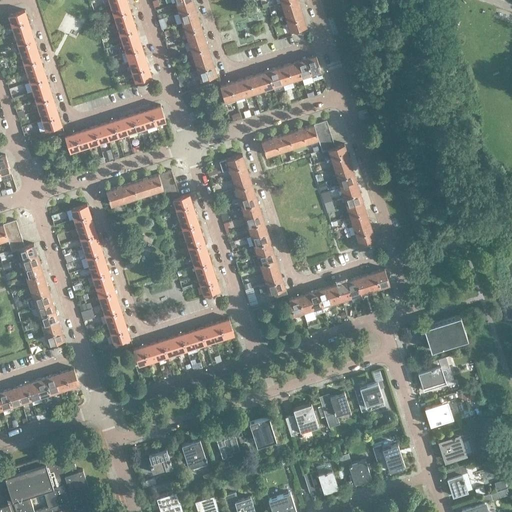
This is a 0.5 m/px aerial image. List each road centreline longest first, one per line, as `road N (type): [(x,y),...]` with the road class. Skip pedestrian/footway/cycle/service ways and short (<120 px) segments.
road 1 (unclassified): [(112,443),(391,352)]
road 2 (unclassified): [(239,303),(144,335),(90,177)]
road 3 (unclassified): [(393,254),(297,283),(244,129)]
road 4 (unclassified): [(170,89),(71,122),(31,0)]
road 5 (unclassified): [(327,39),(238,66),(223,61),(202,0)]
road 6 (residential): [(393,254),(343,95)]
road 7 (unclassified): [(101,408),(259,357)]
road 8 (unclassified): [(83,355),(36,196)]
road 9 (unclassified): [(239,303),(188,147)]
road 10 (unclassified): [(431,477),(391,352)]
road 11 (unclassified): [(259,357),(382,320)]
